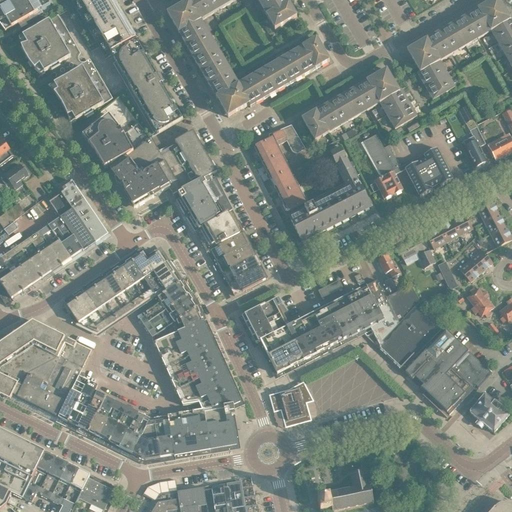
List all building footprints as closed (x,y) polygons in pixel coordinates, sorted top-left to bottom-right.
[(105,56),(111,52),(112,54),(136,40),(135,38),(112,0),(0,0),(0,24),(5,31),(25,19),(27,22),(54,6),(58,14),(67,8),(89,47),(97,42),(105,56)] [(227,118),(240,110),(248,105),(250,108),(329,62),(316,40),(311,42),(313,46),(311,48),(309,44),(296,51),(299,55),(285,63),(283,59),(270,66),(273,70),(259,78),(257,74),(238,85),(227,67),(223,69),(215,55),(219,53),(212,40),(208,42),(204,36),(208,34),(201,21),(214,14),(211,10),(217,6),(220,10),(233,2),(231,0),(256,0),(259,4),(263,2),(267,8),(263,10),(270,23),(274,21),(275,23),(272,25),(274,30),(296,17),(286,0),(186,0),(188,2),(167,14),(227,118)] [(498,0),(493,0),(484,6),(407,51),(419,72),(416,73),(432,100),(455,87),(440,61),(491,32),(511,68),(511,17),(510,19),(498,0)] [(37,72),(39,75),(49,69),(50,71),(59,66),(58,64),(70,57),(49,20),(37,26),(36,24),(27,29),(28,32),(18,37),(19,40),(20,44),(21,47),(22,50),(23,53),(25,56),(27,59),(28,62),(30,64),(32,67),(34,70),(37,72)] [(161,84),(164,82),(159,74),(157,75),(136,40),(110,55),(157,134),(182,119),(161,84)] [(92,111),(103,104),(81,67),(70,74),(68,72),(60,78),(61,80),(47,88),(50,90),(52,92),(54,95),(56,98),(58,100),(60,103),(62,106),(63,109),(65,112),(66,115),(67,118),(69,121),(69,124),(83,116),(84,118),(93,113),(92,111)] [(386,70),(373,77),(302,119),(315,141),(379,104),(394,129),(416,117),(401,90),(398,91),(386,70)] [(119,110),(124,107),(120,99),(106,106),(111,116),(119,111),(119,110)] [(508,125),(511,122),(511,110),(511,109),(502,114),(508,125)] [(93,150),(94,151),(95,152),(94,153),(95,153),(99,160),(100,161),(104,168),(108,166),(111,164),(112,167),(133,151),(132,150),(123,134),(120,131),(121,131),(109,115),(106,117),(86,133),(82,135),(87,142),(87,143),(93,149),(92,149),(93,150)] [(132,140),(144,131),(134,117),(128,121),(132,128),(127,132),(132,140)] [(408,133),(419,127),(417,123),(406,130),(408,133)] [(291,211),(293,215),(304,209),(302,206),(304,204),(275,148),(286,142),(293,155),(294,156),(295,156),(295,155),(305,150),(291,126),(273,137),(274,138),(271,140),(271,139),(254,148),(287,213),(291,211)] [(479,148),(485,145),(476,128),(469,131),(472,137),(462,142),(476,168),(486,163),(479,148)] [(161,197),(161,196),(161,195),(161,194),(161,193),(169,189),(172,195),(208,177),(217,172),(194,134),(186,138),(184,136),(177,140),(175,142),(176,144),(160,153),(151,138),(150,138),(133,151),(112,167),(110,169),(122,185),(130,199),(130,200),(130,201),(129,202),(129,203),(128,204),(129,205),(129,206),(130,207),(131,207),(132,208),(133,207),(134,207),(135,208),(135,207),(135,208),(154,197),(154,198),(155,199),(156,199),(157,199),(158,199),(159,199),(160,198),(161,197)] [(394,175),(401,171),(400,168),(399,168),(388,146),(384,149),(376,135),(363,142),(381,177),(380,178),(381,180),(375,183),(375,184),(370,186),(374,193),(378,190),(381,195),(380,195),(382,197),(384,200),(385,199),(386,200),(390,198),(390,197),(402,191),(394,175)] [(494,157),(495,160),(511,151),(511,141),(509,137),(499,142),(498,140),(486,146),(492,158),(494,157)] [(0,166),(12,157),(11,156),(12,155),(0,139),(0,166)] [(330,154),(347,188),(357,182),(340,149),(339,150),(337,145),(329,149),(331,154),(330,154)] [(453,180),(436,149),(423,155),(423,156),(400,168),(401,171),(405,170),(419,198),(432,191),(431,189),(439,185),(440,187),(453,180)] [(23,170),(19,165),(10,172),(10,171),(4,175),(6,177),(2,180),(5,185),(9,182),(15,190),(22,185),(20,182),(28,176),(27,175),(28,174),(24,169),(23,170)] [(211,181),(208,177),(172,195),(175,201),(194,233),(232,211),(216,179),(211,181)] [(64,192),(61,194),(95,244),(108,235),(75,188),(76,187),(72,181),(70,183),(71,183),(62,189),(64,192)] [(289,217),(301,242),(350,217),(350,216),(353,214),(354,215),(370,207),(357,182),(347,188),(304,209),(293,215),(289,217)] [(95,244),(61,194),(49,202),(60,218),(82,251),(82,252),(95,244)] [(483,222),(498,214),(496,210),(496,209),(495,207),(494,206),(491,202),(477,209),(483,222)] [(0,224),(4,229),(24,214),(17,204),(0,216),(0,224)] [(210,251),(214,249),(244,233),(232,211),(194,233),(206,253),(210,251)] [(498,214),(483,222),(490,235),(505,227),(502,222),(503,222),(501,219),(498,214)] [(452,222),(459,237),(472,230),(465,215),(459,218),(459,217),(456,219),(456,220),(452,222)] [(54,222),(47,227),(70,259),(82,251),(60,218),(54,222)] [(443,226),(439,229),(447,243),(459,237),(452,222),(447,225),(446,224),(443,226)] [(8,236),(18,228),(13,223),(4,230),(8,236)] [(61,266),(62,266),(61,265),(70,259),(47,227),(37,233),(61,266)] [(509,235),(509,234),(508,232),(507,232),(505,227),(490,235),(497,248),(511,241),(509,235)] [(447,243),(439,229),(434,231),(433,231),(430,232),(430,233),(426,235),(434,250),(447,243)] [(0,244),(9,238),(6,233),(0,236),(0,244)] [(37,233),(28,240),(51,272),(60,266),(61,267),(61,266),(37,233)] [(244,233),(214,249),(210,251),(234,297),(268,280),(244,233)] [(408,243),(409,244),(398,250),(403,261),(416,254),(424,269),(436,263),(429,251),(423,254),(422,251),(423,250),(418,239),(413,242),(412,241),(408,243)] [(28,240),(19,246),(42,279),(43,279),(42,278),(51,272),(28,240)] [(42,280),(42,279),(19,246),(0,258),(0,259),(23,292),(24,292),(23,291),(41,279),(42,280)] [(481,251),(470,261),(481,273),(485,270),(486,270),(489,268),(488,267),(492,264),(481,251)] [(155,294),(164,288),(166,292),(178,283),(159,254),(147,262),(141,254),(140,255),(141,256),(132,261),(132,260),(132,261),(155,294)] [(389,272),(392,278),(400,274),(396,266),(394,267),(388,255),(378,260),(385,275),(389,272)] [(23,293),(23,292),(0,259),(0,288),(1,290),(0,290),(0,292),(7,303),(13,298),(13,299),(22,292),(23,293)] [(122,267),(145,301),(155,294),(132,261),(131,261),(132,262),(123,268),(122,267)] [(481,273),(470,261),(459,270),(470,283),(474,279),(475,279),(478,277),(477,277),(481,273)] [(449,291),(457,287),(445,263),(438,266),(449,291)] [(113,274),(136,307),(145,301),(122,267),(122,268),(114,274),(113,273),(113,274)] [(104,280),(103,280),(126,314),(136,307),(113,274),(112,274),(113,275),(104,280)] [(354,277),(357,284),(363,281),(360,274),(354,277)] [(391,295),(396,292),(390,279),(384,282),(391,295)] [(94,286),(117,320),(126,314),(103,280),(104,281),(95,287),(94,286)] [(321,298),(342,287),(339,280),(317,291),(321,298)] [(377,282),(377,281),(375,281),(369,284),(366,286),(363,288),(353,293),(370,327),(380,347),(383,344),(382,343),(399,325),(385,298),(377,282)] [(140,320),(143,326),(187,296),(178,283),(166,292),(157,298),(160,303),(145,313),(147,315),(140,320)] [(85,292),(108,326),(117,320),(94,286),(94,287),(93,288),(92,288),(91,289),(91,290),(89,291),(88,291),(87,291),(87,292),(86,293),(85,292)] [(429,342),(440,330),(421,312),(422,310),(423,311),(410,286),(385,298),(399,325),(382,343),(383,344),(380,347),(379,348),(400,368),(402,366),(405,367),(429,342)] [(476,291),(474,289),(473,289),(469,292),(471,294),(466,298),(473,307),(474,308),(486,299),(489,297),(485,291),(482,293),(479,289),(476,291)] [(76,299),(75,299),(98,333),(108,326),(85,292),(84,293),(85,294),(76,299)] [(370,327),(353,293),(326,306),(343,341),(370,327)] [(187,296),(143,326),(152,338),(195,308),(187,296)] [(241,316),(248,330),(282,313),(279,306),(282,305),(278,298),(241,316)] [(97,333),(98,333),(75,299),(76,300),(67,306),(66,305),(66,306),(71,313),(78,324),(97,333)] [(486,299),(474,308),(473,307),(471,310),(475,315),(478,313),(481,317),(484,315),(486,318),(490,315),(488,312),(493,308),(486,299)] [(511,309),(508,305),(499,312),(503,317),(500,320),(503,324),(506,321),(508,325),(511,321),(511,309)] [(330,347),(343,341),(326,306),(313,313),(330,347)] [(195,308),(152,338),(154,344),(182,406),(209,402),(210,409),(233,405),(238,403),(195,308)] [(289,326),(282,313),(248,330),(255,344),(260,341),(273,334),(287,327),(289,326)] [(317,354),(330,347),(313,313),(300,320),(317,354)] [(317,354),(300,320),(289,326),(287,327),(304,361),(317,354)] [(0,389),(17,398),(28,375),(30,376),(29,376),(47,384),(60,359),(82,368),(91,350),(32,321),(0,343),(0,389)] [(495,335),(498,332),(492,324),(488,327),(495,335)] [(287,327),(273,334),(290,368),(304,361),(287,327)] [(449,415),(448,415),(449,416),(462,401),(472,390),(473,391),(473,390),(475,387),(477,388),(477,389),(478,389),(478,388),(491,375),(492,375),(445,330),(431,344),(429,342),(405,367),(407,370),(405,372),(412,380),(414,378),(423,386),(420,388),(449,415)] [(260,341),(277,374),(277,375),(290,368),(273,334),(260,341)] [(68,422),(88,381),(78,377),(82,369),(82,368),(60,359),(47,384),(29,376),(30,376),(28,375),(17,398),(68,422)] [(335,408),(338,421),(369,414),(366,403),(383,399),(376,371),(364,374),(361,362),(353,364),(357,379),(332,385),(331,382),(318,385),(325,415),(330,414),(329,410),(335,408)] [(506,378),(511,376),(511,367),(503,370),(506,378)] [(94,391),(97,386),(88,381),(68,422),(78,427),(94,391)] [(274,397),(271,398),(271,401),(273,407),(274,411),(273,411),(276,422),(278,426),(282,428),(287,428),(310,422),(313,420),(316,416),(316,411),(312,400),(311,401),(305,387),(299,390),(295,391),(295,392),(290,394),(289,392),(274,397)] [(78,427),(88,432),(106,397),(94,391),(78,427)] [(484,394),(468,412),(494,434),(509,416),(501,409),(503,406),(496,400),(494,402),(484,394)] [(116,402),(106,397),(88,432),(99,438),(116,402)] [(109,443),(127,407),(116,402),(99,438),(109,443)] [(127,407),(109,443),(119,447),(136,412),(131,409),(132,407),(128,405),(127,407)] [(210,409),(204,410),(209,450),(234,445),(230,416),(235,415),(233,405),(210,409)] [(208,450),(209,450),(204,410),(167,416),(174,456),(199,451),(199,450),(208,449),(208,450)] [(119,447),(132,454),(149,418),(136,412),(119,447)] [(160,458),(174,456),(167,416),(154,418),(160,458)] [(145,461),(160,458),(154,418),(151,419),(149,418),(132,454),(145,461)] [(0,508),(6,504),(11,493),(22,498),(44,453),(45,452),(0,430),(0,508)] [(44,453),(22,498),(31,503),(39,488),(41,489),(56,459),(45,454),(45,453),(44,453)] [(67,465),(56,459),(41,489),(43,490),(40,496),(49,500),(67,465)] [(78,470),(67,465),(49,500),(59,505),(62,499),(63,500),(78,470)] [(90,476),(89,475),(89,476),(78,470),(63,500),(65,501),(62,507),(59,511),(70,511),(71,511),(72,511),(88,479),(90,476)] [(317,499),(318,505),(320,511),(331,509),(331,511),(344,509),(373,503),(369,485),(368,485),(365,472),(350,475),(353,488),(327,493),(328,496),(317,499)] [(209,477),(208,473),(201,475),(204,483),(212,480),(211,477),(209,477)] [(88,479),(72,511),(71,511),(104,511),(114,493),(114,491),(113,490),(112,493),(107,490),(108,488),(92,480),(92,481),(88,479)] [(211,489),(215,511),(242,507),(239,484),(235,485),(211,489)] [(186,493),(178,495),(178,494),(177,494),(179,511),(214,511),(215,511),(211,489),(204,491),(204,490),(203,490),(203,491),(195,492),(195,491),(194,491),(194,492),(187,493),(186,493)] [(179,511),(177,494),(162,497),(159,500),(160,503),(157,503),(154,508),(156,510),(155,511),(152,511),(179,511)] [(14,507),(17,501),(10,497),(7,503),(14,507)] [(511,511),(511,505),(510,504),(508,503),(506,503),(503,503),(501,504),(499,504),(497,506),(495,507),(494,508),(490,511),(511,511)]
